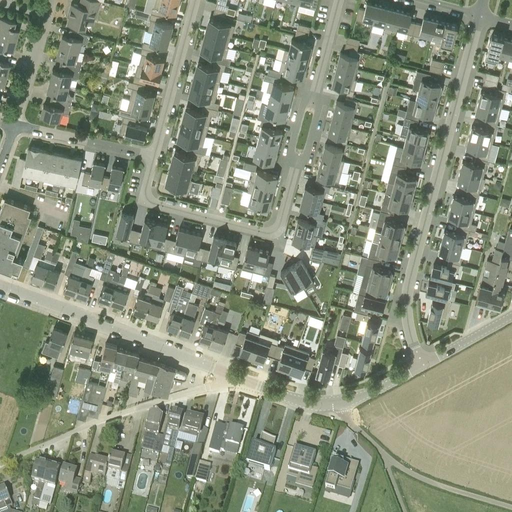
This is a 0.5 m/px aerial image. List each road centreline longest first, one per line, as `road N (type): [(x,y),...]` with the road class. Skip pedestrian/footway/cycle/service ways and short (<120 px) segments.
road 1 (residential): [(154,158),(148,201),(274,230),(338,0)]
road 2 (residential): [(420,364),(403,303),(478,14)]
road 3 (residential): [(232,376),(0,286)]
road 4 (residential): [(0,464),(103,418),(232,376)]
road 5 (unclassified): [(511,509),(418,478),(368,440),(338,403)]
road 6 (residential): [(195,0),(154,158)]
road 7 (residential): [(15,128),(154,158)]
